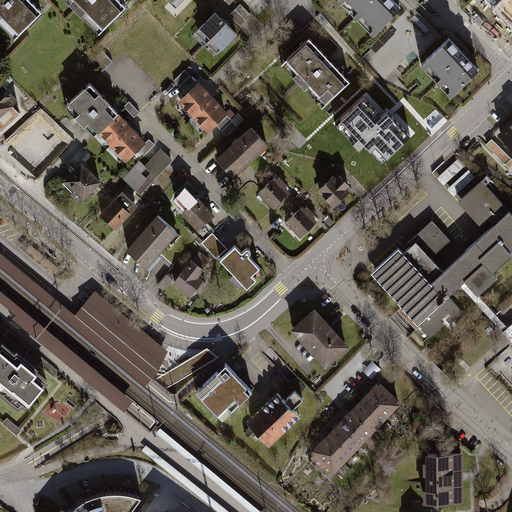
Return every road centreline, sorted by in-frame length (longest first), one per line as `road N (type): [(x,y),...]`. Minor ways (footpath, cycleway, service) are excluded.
road 1 (residential): [(295,278),(142,118),(144,107),(107,68)]
road 2 (residential): [(315,260),(511,457)]
road 3 (residential): [(315,260),(511,76)]
road 4 (residential): [(18,495),(116,465),(163,478),(207,511)]
road 5 (residential): [(0,162),(124,270),(141,290),(139,300)]
road 6 (residential): [(0,182),(139,300)]
road 7 (residential): [(139,300),(176,326),(206,331),(249,317),(295,278)]
